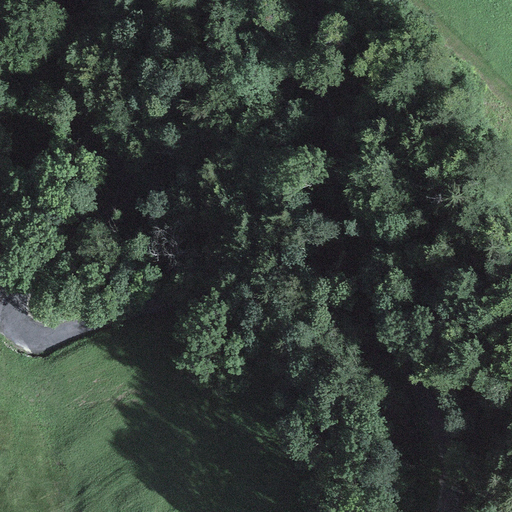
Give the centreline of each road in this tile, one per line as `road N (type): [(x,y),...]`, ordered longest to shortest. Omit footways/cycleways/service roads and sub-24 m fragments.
road 1 (unclassified): [(69,0),(73,77),(130,180),(119,207),(22,277),(12,293),(15,322),(48,336),(201,290),(221,274),(227,242),(201,80),(228,0)]
road 2 (unclassified): [(316,0),(317,86),(375,275),(448,462),(447,511)]
road 3 (track): [(511,98),(411,0)]
